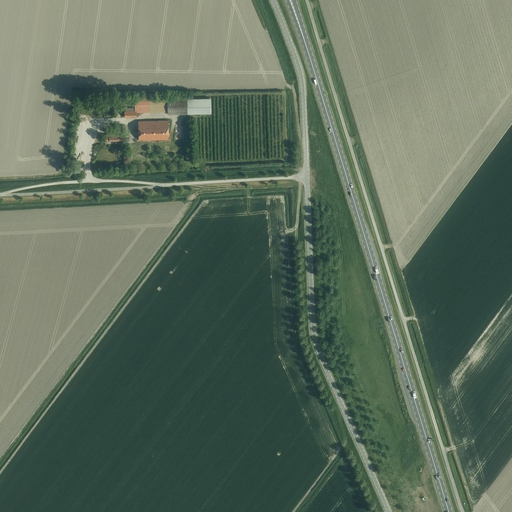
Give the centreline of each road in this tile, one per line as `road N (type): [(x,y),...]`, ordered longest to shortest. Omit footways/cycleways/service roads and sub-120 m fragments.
road 1 (unclassified): [(462,511),(307,0)]
road 2 (primary): [(308,54),(448,511)]
road 3 (unclassified): [(388,511),(315,343),(306,176)]
road 4 (unclassified): [(306,176),(302,82),(272,0)]
road 5 (unclassified): [(3,195),(54,183),(158,185)]
road 6 (unclassified): [(158,185),(3,195)]
road 7 (unclassified): [(306,176),(158,185)]
